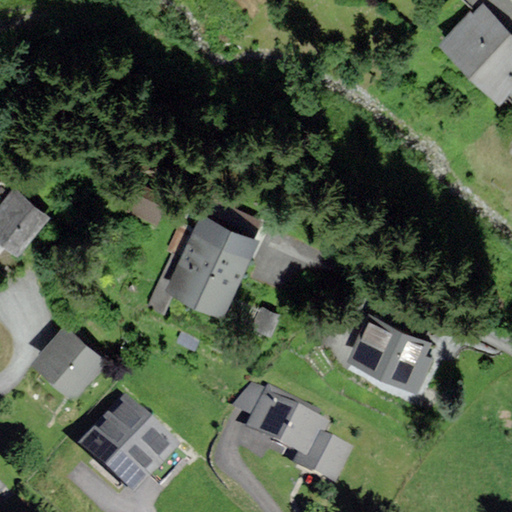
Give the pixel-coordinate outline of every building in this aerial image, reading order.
[(511,81),(511,33),(481,2),(445,38),(499,93),(511,81)] [(167,195),(142,183),(129,210),(155,222),(167,195)] [(46,214),(16,189),(0,207),(0,232),(17,247),(46,214)] [(226,203),(222,215),(259,229),(263,217),(226,203)] [(257,236),(202,210),(168,285),(223,310),(257,236)] [(428,340),(370,312),(350,354),(417,386),(430,357),(422,353),(428,340)] [(104,359),(65,325),(35,359),(74,393),(104,359)] [(329,418),(270,389),(250,429),(301,454),(295,466),(333,484),(350,451),(319,436),(329,418)] [(174,448),(125,404),(85,448),(134,492),(174,448)]
